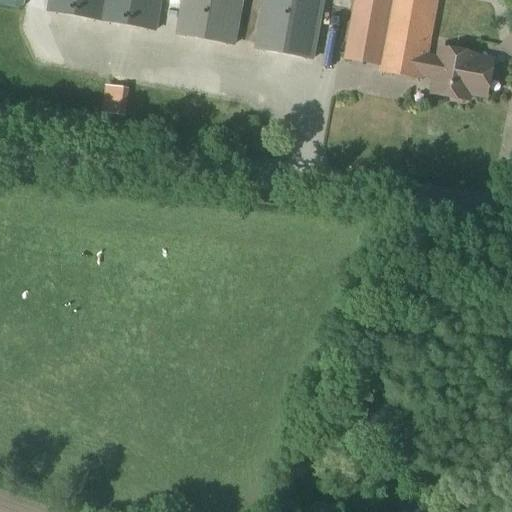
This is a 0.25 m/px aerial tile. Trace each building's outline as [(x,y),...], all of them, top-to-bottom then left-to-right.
[(47,0),(46,12),(156,34),(162,0),(47,0)] [(233,45),(241,0),(182,0),(176,35),(233,45)] [(264,0),(255,49),(257,50),(312,60),(322,0),(264,0)] [(427,59),(437,0),(353,0),(344,61),(379,67),(378,73),(434,83),(432,95),(448,98),(449,104),(462,106),(466,102),(468,102),(469,95),(487,98),(493,62),(475,59),(476,56),(440,50),(438,61),(427,59)] [(123,91),(105,88),(102,113),(120,116),(123,91)]
